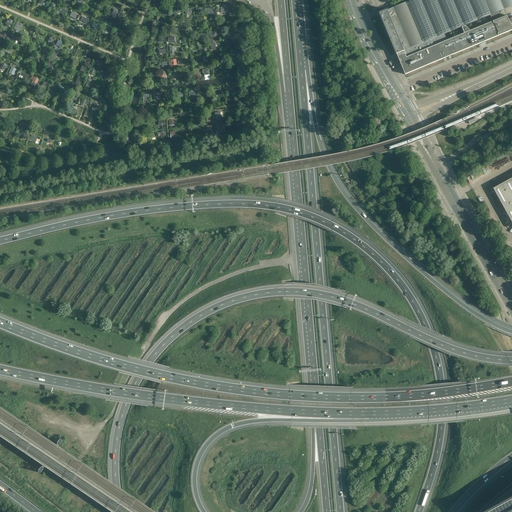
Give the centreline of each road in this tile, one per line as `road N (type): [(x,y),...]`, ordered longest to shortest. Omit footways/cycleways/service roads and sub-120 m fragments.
road 1 (motorway): [(418,511),(441,428),(442,375),(410,294),(355,240),(309,215),(243,203),(116,214),(0,240)]
road 2 (motorway): [(511,360),(447,347),(326,296),(268,293),(222,304),(175,333),(136,382),(114,457),(119,511)]
road 3 (motorway): [(511,384),(350,397),(244,390),(125,366),(0,321)]
road 4 (motorway): [(340,511),(301,70)]
road 5 (motorway): [(0,370),(112,392),(368,414)]
road 6 (motorway): [(511,333),(420,271),(349,200),(320,144),(301,70)]
road 7 (motorway): [(289,92),(317,408)]
road 8 (motorway): [(203,511),(194,471),(219,433),(246,423),(368,414)]
road 9 (tertiary): [(505,293),(408,116)]
road 10 (motorway): [(368,414),(511,400)]
road 11 (unclassified): [(393,89),(511,40)]
